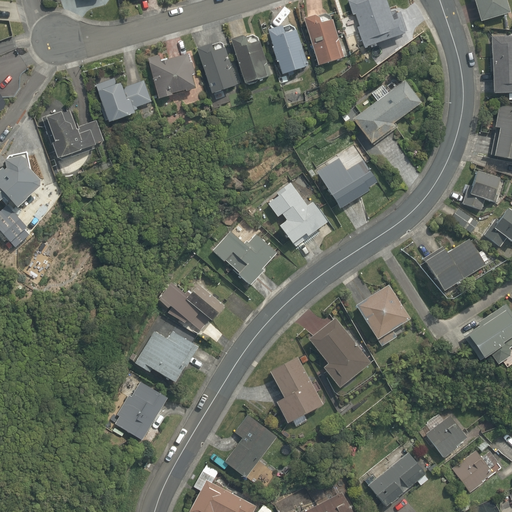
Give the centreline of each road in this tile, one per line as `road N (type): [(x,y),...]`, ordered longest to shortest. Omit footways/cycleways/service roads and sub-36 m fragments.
road 1 (tertiary): [(153,511),(171,468),(257,332),(302,288),(418,208),(452,152),(462,81),(439,0)]
road 2 (residential): [(59,39),(113,36),(237,0)]
